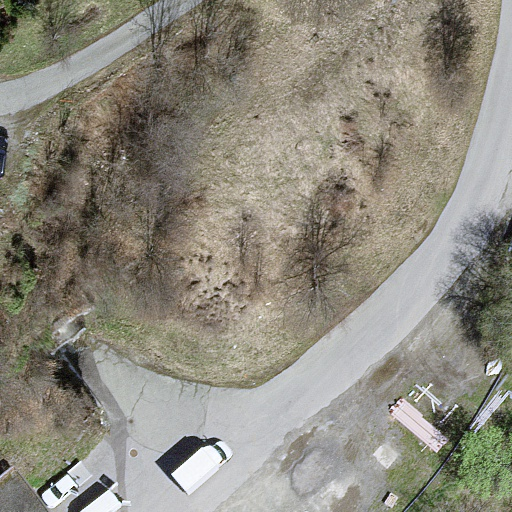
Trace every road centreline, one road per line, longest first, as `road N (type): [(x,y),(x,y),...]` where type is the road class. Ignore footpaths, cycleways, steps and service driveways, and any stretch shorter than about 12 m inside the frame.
road 1 (residential): [(511,69),(491,154),(451,242),(391,311),(215,477)]
road 2 (residential): [(184,0),(64,74),(0,93)]
road 3 (unclassified): [(215,477),(67,336)]
